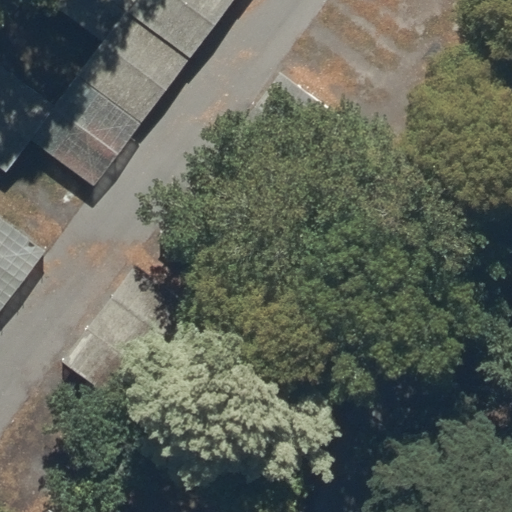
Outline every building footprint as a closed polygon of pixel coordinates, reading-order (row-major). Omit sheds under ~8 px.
[(103,0),(189,61),(231,0),(103,0)] [(56,112),(0,72),(0,173),(8,179),(29,150),(92,195),(140,128),(77,83),(56,112)] [(353,124),(279,74),(212,168),(289,219),(353,124)] [(0,314),(42,260),(0,228),(0,314)] [(147,257),(61,370),(109,405),(193,290),(147,257)]
